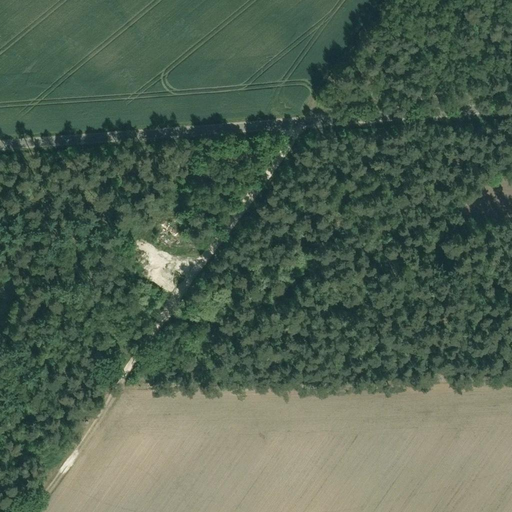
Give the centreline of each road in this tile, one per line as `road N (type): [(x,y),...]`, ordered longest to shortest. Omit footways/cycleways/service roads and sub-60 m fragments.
road 1 (unclassified): [(511,104),(0,143)]
road 2 (track): [(26,511),(301,119)]
